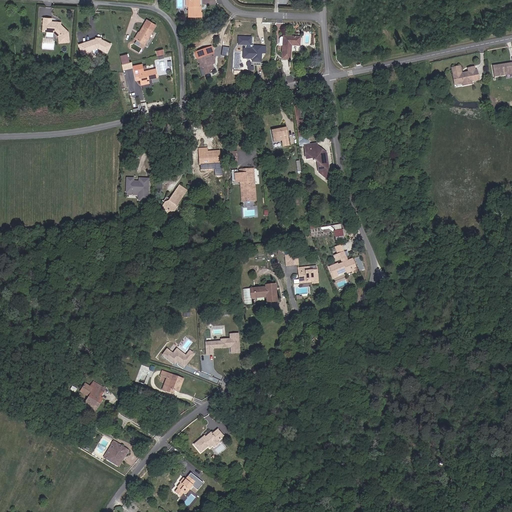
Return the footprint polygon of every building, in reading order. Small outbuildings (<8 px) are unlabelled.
[(202,3),(200,3),(200,0),(191,0),(191,3),(192,14),(202,14),(202,8),(202,3)] [(69,32),(62,24),(62,25),(60,23),(61,22),(54,21),(54,18),(46,17),(45,29),(55,30),(59,35),(58,41),(68,42),(69,32)] [(156,27),(148,22),(140,35),(141,36),(137,43),(144,48),(153,34),(152,33),(156,27)] [(296,44),(305,45),(305,37),(289,36),(287,58),(295,59),(296,44)] [(106,53),(111,44),(101,39),(100,40),(96,40),(96,39),(78,43),(81,54),(89,52),(89,50),(97,48),(106,53)] [(264,61),(264,52),(265,45),(257,45),(257,46),(257,48),(254,48),(247,47),(247,49),(248,50),(247,52),(246,57),(256,57),(256,60),(264,61)] [(219,68),(218,64),(221,63),(217,52),(207,55),(206,52),(202,53),(203,57),(202,57),(206,68),(204,69),(207,75),(209,74),(211,81),(220,77),(218,71),(217,69),(219,68)] [(121,55),(123,69),(132,68),(130,54),(121,55)] [(473,78),(476,78),(476,64),(471,65),(472,68),(464,70),(463,63),(454,65),(458,82),(465,80),(466,83),(470,82),(469,79),(473,78)] [(496,75),(504,74),(504,63),(495,64),(496,75)] [(142,66),(133,68),(135,82),(140,81),(141,85),(149,83),(148,80),(151,79),(151,81),(158,80),(156,71),(144,73),(142,66)] [(300,110),(296,111),(300,138),(307,138),(306,120),(300,120),(300,110)] [(288,127),(273,130),(275,142),(283,141),(285,147),(292,146),(288,127)] [(320,173),(331,181),(329,155),(320,147),(319,144),(305,146),(307,160),(313,159),(319,163),(320,173)] [(210,148),(200,148),(201,166),(223,165),(221,151),(209,152),(210,148)] [(228,157),(239,155),(238,148),(227,150),(228,157)] [(256,169),(240,169),(241,174),(236,174),(237,182),(242,182),(243,204),(259,202),(256,169)] [(135,178),(128,179),(129,193),(140,193),(141,201),(149,200),(150,179),(142,179),(142,183),(135,182),(135,178)] [(189,190),(181,185),(171,200),(167,201),(161,209),(173,216),(189,190)] [(335,237),(344,236),(343,229),(335,230),(335,237)] [(343,245),(336,247),(339,254),(335,256),(337,262),(342,260),(343,262),(331,267),(335,278),(353,271),(355,275),(360,272),(354,259),(350,261),(343,245)] [(286,258),(287,266),(295,265),(294,257),(286,258)] [(311,267),(300,268),(300,283),(313,282),(313,284),(320,284),(319,270),(308,270),(308,269),(311,269),(311,267)] [(267,287),(252,288),(253,298),(268,297),(268,303),(279,302),(278,285),(267,285),(267,287)] [(219,343),(209,334),(195,351),(193,350),(191,353),(193,354),(192,356),(197,360),(200,356),(205,359),(219,343)] [(185,379),(164,370),(162,376),(168,378),(163,390),(175,395),(176,391),(181,392),(185,379)] [(100,398),(95,395),(99,387),(88,381),(85,386),(89,388),(80,405),(91,410),(93,406),(99,409),(102,404),(98,402),(100,398)] [(76,425),(85,430),(88,424),(79,419),(76,425)] [(207,437),(206,436),(195,445),(202,453),(210,447),(212,449),(215,446),(216,448),(222,444),(220,441),(225,437),(220,429),(214,434),(212,432),(207,437)] [(116,441),(105,458),(121,467),(130,451),(116,441)] [(188,495),(201,479),(192,473),(187,478),(186,477),(179,487),(180,488),(177,492),(183,496),(186,493),(188,495)] [(192,491),(184,502),(189,505),(196,494),(192,491)]
